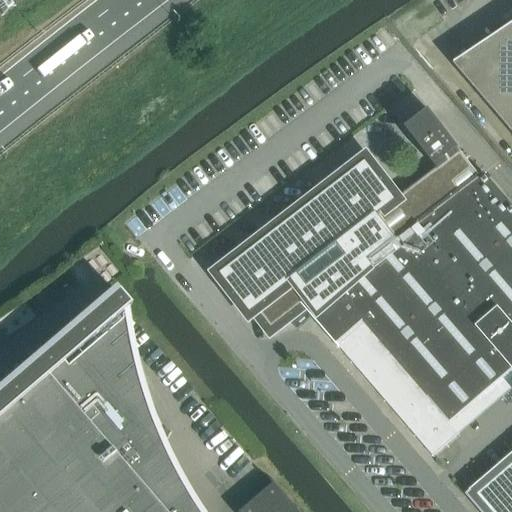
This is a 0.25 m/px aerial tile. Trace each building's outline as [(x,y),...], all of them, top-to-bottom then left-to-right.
[(511,29),(455,68),(511,134),(511,29)] [(366,165),(220,278),(227,286),(250,316),(247,318),(249,320),(257,314),(271,331),(288,320),(297,331),(312,319),(339,350),(340,350),(434,459),(460,437),(451,426),(494,388),(503,399),(511,391),(511,207),(484,176),(480,179),(431,115),(407,134),(437,171),(397,202),(367,164),(366,165)] [(0,511),(197,511),(184,490),(162,448),(163,448),(164,447),(161,445),(167,434),(153,426),(139,384),(125,313),(129,309),(118,296),(0,397),(0,511)] [(511,511),(511,458),(470,494),(489,511),(511,511)] [(270,487),(240,511),(293,511),(259,471),(257,472),(270,487)]
